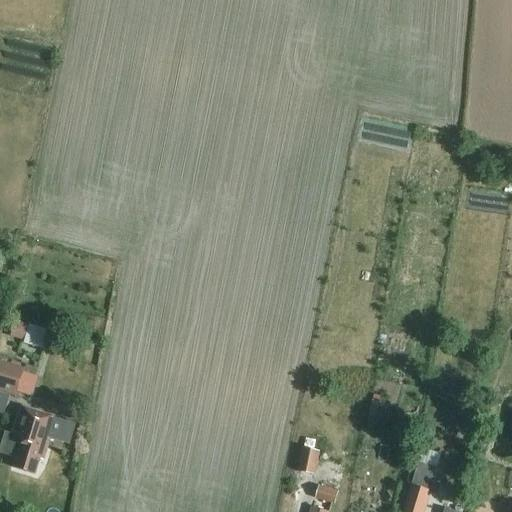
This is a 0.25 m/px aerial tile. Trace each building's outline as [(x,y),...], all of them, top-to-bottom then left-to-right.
[(10,337),(24,341),(29,325),(15,321),(10,337)] [(0,394),(14,399),(23,370),(0,363),(0,394)] [(19,405),(8,440),(16,443),(13,451),(17,452),(13,468),(34,475),(39,458),(43,459),(49,440),(69,445),(75,421),(56,416),(19,405)] [(296,473),(314,477),(318,453),(300,450),(296,473)] [(265,476),(276,482),(285,465),(273,459),(265,476)] [(418,464),(403,511),(422,511),(436,469),(418,464)] [(318,486),(314,499),(334,505),(338,492),(318,486)] [(373,499),(371,511),(388,511),(389,501),(373,499)] [(511,511),(511,503),(501,502),(499,511),(511,511)]
